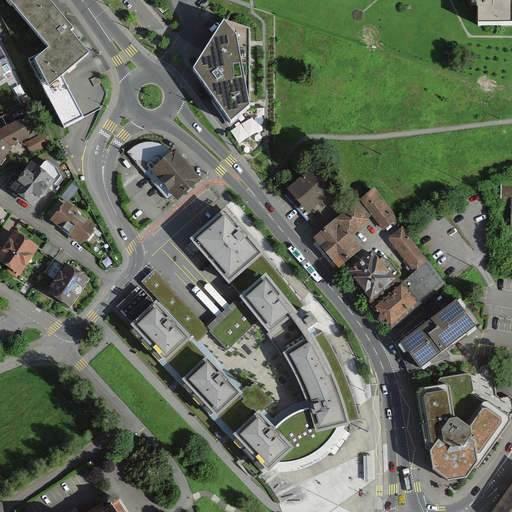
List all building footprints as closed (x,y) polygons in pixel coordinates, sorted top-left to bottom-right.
[(46,0),(5,0),(24,23),(49,3),(46,0)] [(511,0),(467,0),(467,8),(474,8),(474,27),(509,27),(509,5),(511,4),(511,0)] [(73,32),(49,3),(24,23),(49,52),(63,80),(90,56),(71,34),(73,32)] [(194,75),(230,129),(250,112),(250,35),(224,26),(194,75)] [(0,44),(0,76),(13,69),(0,44)] [(63,80),(49,52),(29,61),(65,129),(84,119),(63,80)] [(0,163),(12,146),(30,138),(22,118),(0,128),(0,163)] [(48,140),(45,133),(28,142),(31,148),(48,140)] [(131,153),(174,205),(203,181),(177,150),(171,155),(154,134),(131,153)] [(16,187),(35,202),(52,181),(55,183),(64,171),(48,158),(42,166),(36,161),(16,187)] [(308,170),(282,194),(304,218),(330,195),(308,170)] [(511,180),(498,181),(498,206),(493,206),(493,226),(508,226),(508,229),(511,228),(511,180)] [(67,201),(81,192),(76,184),(62,193),(67,201)] [(364,217),(368,213),(381,232),(396,221),(372,189),(313,241),(337,271),(358,253),(347,239),(368,222),(364,217)] [(97,224),(68,201),(52,221),(81,244),(97,224)] [(237,298),(206,324),(156,272),(149,278),(145,282),(160,297),(158,299),(156,301),(144,289),(117,314),(236,441),(237,442),(265,473),(272,466),(289,467),(309,460),(327,451),(344,433),(350,419),(355,419),(335,362),(319,335),(312,324),(322,317),(315,305),(309,309),(305,312),(281,279),(224,211),(193,237),(246,299),(241,303),(237,298)] [(41,246),(15,229),(0,252),(0,257),(12,265),(8,271),(17,276),(20,271),(23,273),(41,246)] [(385,331),(415,306),(416,307),(441,285),(400,230),(385,241),(410,274),(367,310),(385,331)] [(396,274),(383,258),(376,263),(371,255),(344,276),(368,308),(397,284),(391,278),(396,274)] [(68,262),(49,290),(72,306),(92,278),(68,262)] [(469,333),(450,306),(423,324),(422,323),(394,345),(398,351),(407,375),(449,359),(447,353),(453,348),(451,345),(469,333)] [(420,392),(417,396),(425,453),(430,456),(428,459),(431,477),(447,488),(466,485),(475,474),(479,473),(511,429),(511,398),(506,399),(502,396),(502,390),(501,373),(497,368),(489,369),(489,374),(483,374),(478,377),(476,378),(472,376),(445,379),(443,382),(443,388),(420,392)] [(68,481),(76,493),(93,482),(85,469),(68,481)] [(511,511),(511,491),(497,511),(511,511)] [(127,511),(119,498),(114,498),(114,495),(112,493),(107,492),(104,494),(103,498),(106,501),(88,511),(80,511),(79,509),(74,511),(127,511)]
